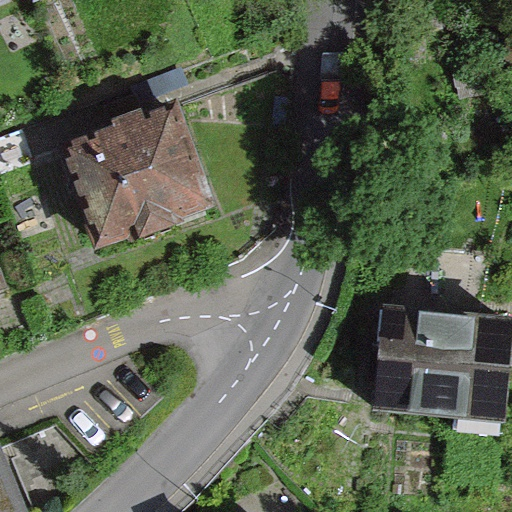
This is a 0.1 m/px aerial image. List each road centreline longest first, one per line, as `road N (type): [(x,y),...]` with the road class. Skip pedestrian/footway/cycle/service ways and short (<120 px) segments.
road 1 (residential): [(277,318),(304,244),(330,0)]
road 2 (residential): [(0,383),(188,311),(277,318)]
road 3 (residential): [(122,511),(219,414),(277,318)]
